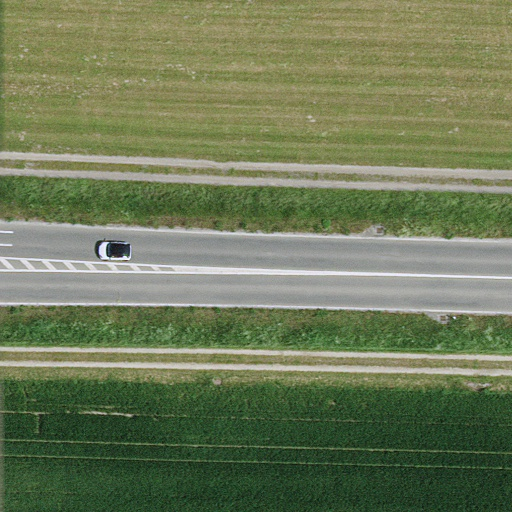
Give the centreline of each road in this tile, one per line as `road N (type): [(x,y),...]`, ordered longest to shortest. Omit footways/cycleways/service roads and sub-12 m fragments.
road 1 (primary): [(511,277),(0,263)]
road 2 (track): [(511,363),(0,355)]
